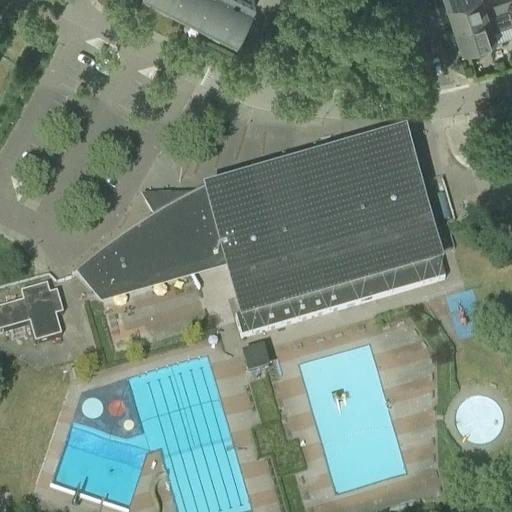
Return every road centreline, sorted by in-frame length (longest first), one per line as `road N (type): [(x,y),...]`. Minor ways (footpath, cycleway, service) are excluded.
road 1 (unclassified): [(242,90),(303,106),(434,105)]
road 2 (unclassified): [(71,5),(242,90)]
